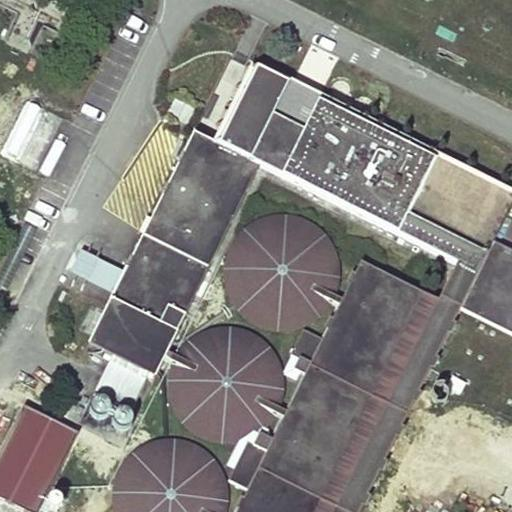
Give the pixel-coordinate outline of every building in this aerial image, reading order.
[(511,0),(393,0),(511,58),(511,0)] [(194,137),(124,279),(116,297),(89,349),(113,361),(95,397),(132,415),(150,380),(156,382),(261,170),(457,267),(439,306),(361,267),(324,344),(305,335),(293,359),(301,363),(295,375),(306,380),(274,444),(261,438),(255,450),(249,447),(230,485),(249,494),(240,511),(362,511),(462,310),(511,335),(511,275),(486,262),(494,246),(511,210),(511,205),(317,108),(313,118),(282,104),(289,90),(260,75),(223,151),(194,137)] [(319,104),(289,90),(282,104),(313,118),(317,108),(319,104)] [(233,305),(246,321),(263,331),(284,335),(304,332),(321,322),(334,308),(342,291),(343,273),(339,255),(330,239),(316,226),(299,219),(280,217),(262,222),(246,231),(233,247),(226,266),(226,286),(233,305)] [(511,254),(494,246),(486,262),(511,275),(511,254)] [(124,279),(86,260),(78,278),(116,297),(124,279)] [(181,424),(195,437),(212,444),(230,446),(248,441),(264,432),(278,416),(285,397),(285,377),(278,357),(265,342),(247,331),(227,328),(206,331),(189,341),(176,355),(169,372),(167,390),(171,409),(181,424)] [(44,511),(80,440),(25,412),(0,462),(0,504),(15,511),(44,511)] [(228,511),(230,498),(227,480),(218,463),(204,451),(188,443),(169,440),(151,444),(134,453),(122,467),(113,485),(112,506),(113,511),(228,511)]
